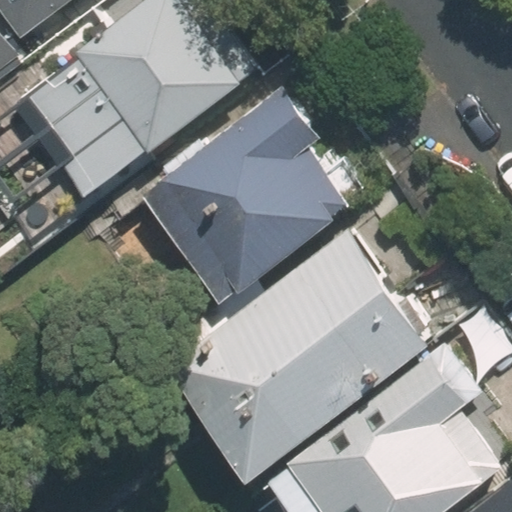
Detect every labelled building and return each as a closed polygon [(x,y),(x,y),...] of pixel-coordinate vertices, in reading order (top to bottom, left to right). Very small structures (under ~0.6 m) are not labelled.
[(0,0),(0,63),(86,0),(0,0)] [(164,0),(10,123),(78,208),(267,58),(219,0),(164,0)] [(172,165),(247,270),(377,177),(302,72),(172,165)] [(194,352),(277,467),(456,339),(372,224),(194,352)] [(326,444),(375,511),(432,511),(511,455),(511,396),(471,340),(326,444)] [(511,511),(511,480),(467,511),(511,511)]
